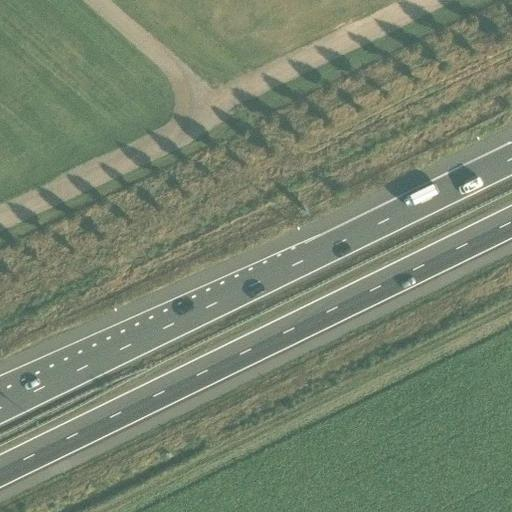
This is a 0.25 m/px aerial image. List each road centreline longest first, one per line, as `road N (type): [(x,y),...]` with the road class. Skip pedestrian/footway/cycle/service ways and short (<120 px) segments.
road 1 (motorway): [(0,470),(511,218)]
road 2 (motorway): [(511,159),(0,409)]
road 3 (unclassified): [(427,0),(202,110)]
road 4 (unclassified): [(202,110),(142,152),(0,220)]
road 5 (unclassified): [(202,110),(179,77),(89,0)]
